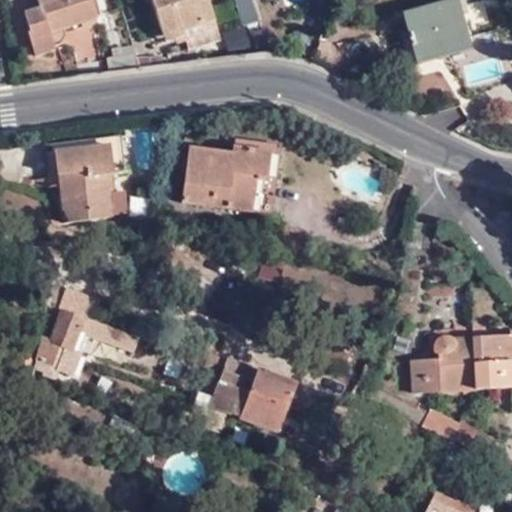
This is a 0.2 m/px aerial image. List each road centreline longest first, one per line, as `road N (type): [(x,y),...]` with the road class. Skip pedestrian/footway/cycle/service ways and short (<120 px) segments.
road 1 (tertiary): [(0,109),(259,77),(305,85),(425,143)]
road 2 (residential): [(425,143),(425,169),(511,262)]
